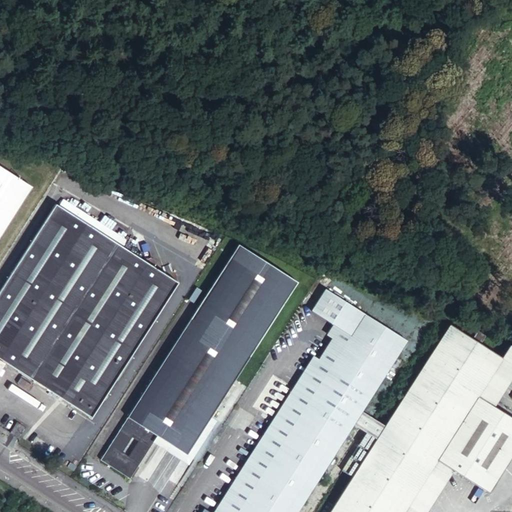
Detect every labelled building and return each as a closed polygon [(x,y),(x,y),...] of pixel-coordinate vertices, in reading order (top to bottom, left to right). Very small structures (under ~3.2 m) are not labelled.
[(1,167),(0,168),(0,218),(24,181),(1,167)] [(0,293),(0,356),(34,378),(50,354),(89,381),(74,404),(93,416),(194,259),(73,180),(0,293)] [(0,238),(33,187),(24,181),(0,218),(0,238)] [(108,467),(247,250),(245,249),(105,465),(108,467)] [(268,264),(247,250),(108,467),(129,479),(268,264)] [(268,264),(129,479),(136,484),(162,440),(178,450),(289,278),(268,264)] [(289,278),(178,450),(193,460),(304,287),(289,278)] [(357,427),(366,414),(386,381),(400,360),(410,344),(327,291),(313,314),(338,330),(343,333),(227,511),(210,511),(207,510),(205,511),(302,511),(323,481),(336,460),(357,427)] [(346,511),(461,332),(449,324),(383,425),(376,420),(368,433),(370,435),(354,460),(363,466),(333,511),(346,511)] [(227,511),(343,333),(338,330),(221,511),(227,511)] [(374,511),(486,337),(479,333),(474,341),(461,332),(346,511),(374,511)] [(488,339),(486,337),(374,511),(407,511),(440,462),(481,397),(504,360),(483,347),(488,339)] [(511,386),(511,348),(504,360),(481,397),(498,408),(511,386)] [(50,354),(34,378),(74,404),(89,381),(50,354)] [(400,360),(386,381),(391,384),(405,364),(400,360)] [(259,396),(251,390),(241,406),(248,411),(259,396)] [(500,410),(498,408),(481,397),(440,462),(457,473),(459,474),(500,410)] [(511,440),(511,417),(500,410),(459,474),(481,489),(511,440)] [(368,433),(376,420),(366,414),(357,427),(368,433)] [(16,421),(9,431),(17,438),(26,427),(16,421)] [(511,462),(511,440),(481,489),(491,495),(511,462)] [(340,463),(336,460),(323,481),(327,483),(340,463)] [(431,511),(457,473),(440,462),(407,511),(431,511)]
